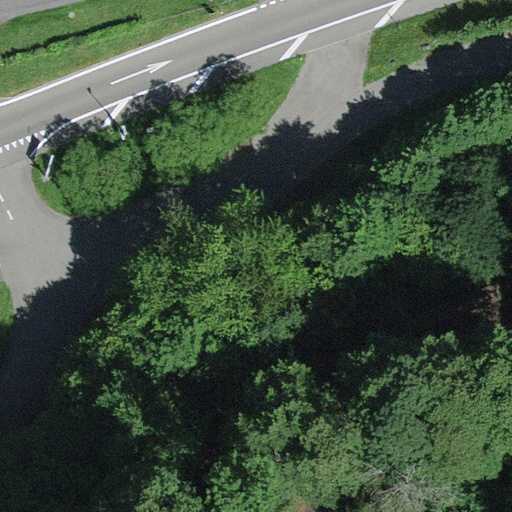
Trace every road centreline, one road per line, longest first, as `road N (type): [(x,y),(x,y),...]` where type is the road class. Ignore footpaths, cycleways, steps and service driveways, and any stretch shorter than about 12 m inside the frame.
road 1 (track): [(511,49),(423,70),(161,226),(39,253)]
road 2 (trunk): [(0,125),(340,0)]
road 3 (unclassified): [(0,391),(32,362),(47,311),(39,253),(0,181)]
